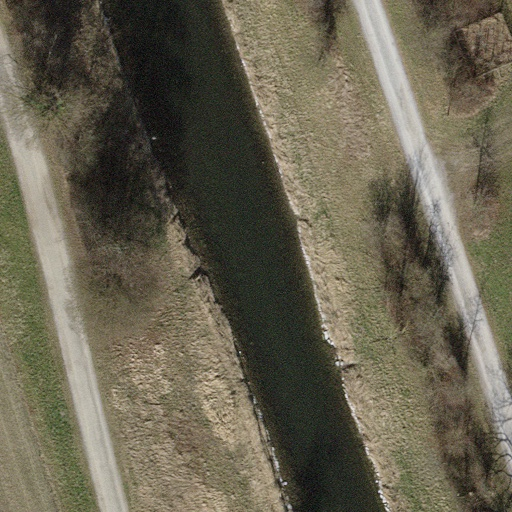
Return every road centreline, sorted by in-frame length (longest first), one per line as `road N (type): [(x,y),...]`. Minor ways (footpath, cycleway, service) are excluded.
road 1 (track): [(116,511),(0,60)]
road 2 (track): [(366,0),(511,435)]
